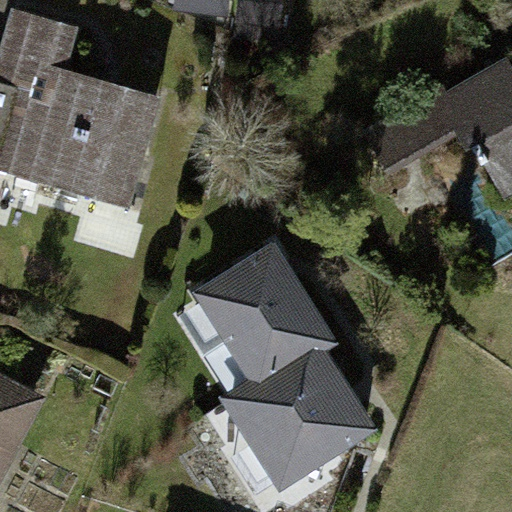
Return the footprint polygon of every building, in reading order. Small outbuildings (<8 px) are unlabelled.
[(273,0),(243,0),(239,34),(264,37),(266,23),(271,23),(273,0)] [(511,0),(499,0),(511,21),(511,0)] [(0,72),(0,174),(2,165),(132,206),(162,99),(97,80),(96,83),(68,74),(78,29),(17,10),(0,72)] [(511,77),(496,87),(489,75),(453,96),(482,146),(477,149),(487,165),(492,162),(510,193),(511,191),(511,77)] [(431,128),(453,116),(440,90),(418,102),(431,128)] [(267,241),(198,283),(252,370),(257,377),(325,334),(329,342),(341,334),(278,234),(267,241)] [(257,377),(252,370),(223,388),(282,483),(380,422),(329,342),(325,334),(257,377)] [(0,470),(37,401),(0,380),(0,470)]
